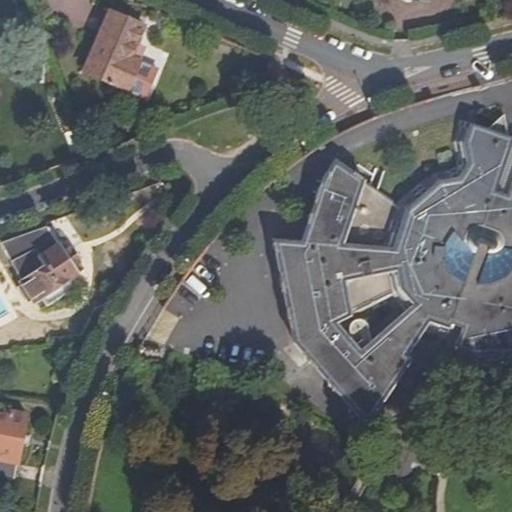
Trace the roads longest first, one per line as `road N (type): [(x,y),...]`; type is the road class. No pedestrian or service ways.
road 1 (residential): [(196,159),(212,190),(147,287),(89,398),(61,511)]
road 2 (residential): [(384,77),(243,162),(196,159)]
road 3 (residential): [(196,159),(169,154),(0,212)]
road 4 (residential): [(204,0),(384,77)]
road 5 (residential): [(384,77),(511,49)]
